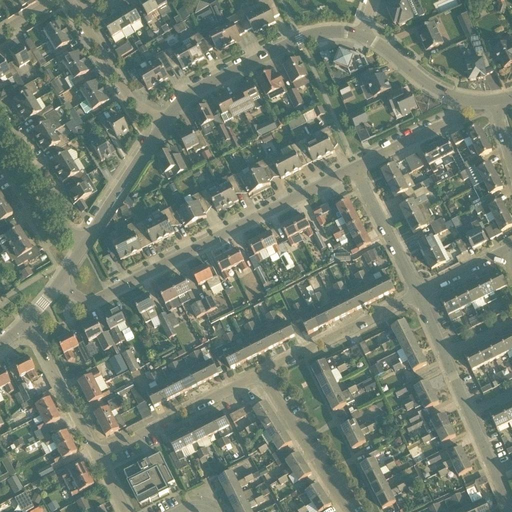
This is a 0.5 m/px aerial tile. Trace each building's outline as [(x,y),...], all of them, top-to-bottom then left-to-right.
[(5,0),(0,2),(0,6),(4,13),(10,9),(5,0)] [(148,18),(158,12),(150,0),(144,0),(139,3),(148,18)] [(163,0),(150,0),(158,12),(167,6),(163,0)] [(254,7),(265,29),(276,24),(274,19),(280,16),(274,5),(272,0),(269,0),(266,2),(264,1),(259,3),(257,6),(254,7)] [(391,11),(388,12),(395,26),(398,24),(399,27),(416,19),(407,0),(406,0),(390,8),(391,11)] [(218,2),(211,5),(219,23),(226,20),(218,2)] [(196,15),(198,15),(209,9),(210,7),(200,4),(196,15)] [(184,21),(192,16),(186,6),(178,12),(184,21)] [(244,13),(236,16),(245,33),(252,30),(254,34),(265,29),(254,7),(251,9),(249,8),(245,10),(244,13)] [(132,8),(123,14),(131,28),(141,22),(132,8)] [(122,34),(131,28),(123,14),(113,19),(122,34)] [(179,16),(174,19),(178,25),(182,22),(179,16)] [(236,16),(225,22),(218,25),(229,47),(241,41),(239,37),(245,34),(245,33),(236,16)] [(112,40),(122,34),(113,19),(103,25),(112,40)] [(43,32),(49,42),(65,33),(59,22),(43,32)] [(183,24),(175,27),(178,34),(186,31),(183,24)] [(218,25),(201,34),(208,50),(209,52),(216,49),(217,52),(229,47),(218,25)] [(434,25),(417,32),(427,52),(443,45),(434,25)] [(170,31),(166,26),(162,29),(165,34),(170,31)] [(65,33),(49,42),(55,52),(53,54),(56,59),(67,52),(64,47),(71,43),(65,33)] [(208,50),(201,34),(190,40),(182,44),(185,50),(193,65),(196,64),(198,65),(198,63),(204,59),(201,54),(208,50)] [(478,80),(478,81),(484,81),(484,79),(485,79),(485,77),(494,73),(478,39),(471,43),(477,56),(474,63),(467,65),(463,65),(465,74),(468,73),(470,82),(478,80)] [(24,43),(30,52),(31,54),(36,50),(30,40),(24,43)] [(143,48),(140,42),(135,45),(138,51),(143,48)] [(504,69),(511,65),(511,44),(511,45),(510,43),(502,47),(493,52),(498,62),(500,61),(504,69)] [(115,52),(119,59),(132,51),(128,45),(115,52)] [(31,54),(30,52),(25,55),(19,46),(15,49),(14,48),(8,51),(19,69),(29,63),(32,67),(37,64),(31,54)] [(174,47),(163,53),(173,70),(180,66),(183,71),(189,68),(191,69),(191,66),(193,65),(185,50),(178,54),(174,47)] [(466,58),(473,56),(470,48),(463,50),(466,58)] [(62,63),(67,72),(83,62),(77,53),(70,57),(67,52),(56,59),(59,64),(62,63)] [(331,59),(328,52),(321,55),(324,62),(331,59)] [(146,64),(158,85),(169,79),(163,70),(170,66),(172,70),(173,70),(163,53),(146,64)] [(351,53),(347,55),(340,53),(335,66),(348,71),(350,76),(369,68),(365,58),(351,53)] [(0,80),(10,75),(12,79),(17,75),(10,64),(5,67),(0,58),(0,80)] [(42,59),(37,62),(40,68),(46,64),(42,59)] [(293,85),(307,78),(299,60),(284,67),(293,85)] [(74,88),(85,81),(82,77),(89,72),(83,62),(67,72),(63,75),(66,80),(70,77),(73,81),(71,83),(74,88)] [(148,91),(158,85),(146,64),(140,67),(128,74),(136,86),(143,82),(148,91)] [(48,70),(44,72),(49,82),(53,80),(48,70)] [(365,88),(368,86),(374,99),(391,91),(384,77),(381,78),(377,70),(360,78),(365,88)] [(270,102),(288,94),(278,75),(273,77),(271,74),(259,80),(267,97),(270,102)] [(57,95),(63,92),(57,79),(51,82),(57,95)] [(88,87),(85,81),(74,88),(77,94),(80,92),(86,102),(101,92),(95,82),(88,87)] [(13,108),(17,113),(35,102),(31,97),(36,94),(36,89),(32,83),(18,92),(21,97),(12,102),(15,107),(13,108)] [(242,94),(236,97),(244,113),(255,108),(252,102),(259,98),(251,83),(240,89),(242,94)] [(344,101),(353,97),(349,88),(340,93),(344,101)] [(295,109),(303,106),(297,91),(288,95),(295,109)] [(89,113),(93,119),(96,117),(101,114),(103,112),(100,107),(108,103),(101,92),(86,102),(81,105),(87,115),(89,113)] [(411,96),(404,99),(401,93),(387,99),(397,121),(411,114),(410,112),(417,109),(411,96)] [(233,119),(244,113),(236,97),(230,100),(227,95),(216,101),(223,116),(221,117),(225,124),(233,120),(233,119)] [(41,113),(35,102),(17,113),(20,119),(22,118),(25,123),(34,117),(37,122),(56,111),(53,106),(51,108),(50,107),(41,113)] [(68,102),(63,106),(67,112),(72,108),(68,102)] [(218,129),(213,120),(207,107),(194,114),(202,128),(206,138),(213,134),(213,131),(218,129)] [(322,108),(321,108),(314,112),(317,120),(326,116),(322,108)] [(83,125),(74,110),(67,114),(77,129),(83,125)] [(36,144),(54,133),(50,127),(61,121),(58,115),(56,111),(37,122),(40,127),(31,133),(34,137),(32,138),(36,144)] [(362,113),(351,118),(356,128),(362,126),(359,120),(364,118),(362,113)] [(101,114),(96,117),(106,133),(111,130),(117,139),(121,136),(122,137),(128,134),(117,116),(111,120),(108,115),(104,114),(102,115),(101,114)] [(298,120),(302,127),(307,124),(303,118),(298,120)] [(275,124),(278,129),(284,126),(281,120),(275,124)] [(76,129),(83,140),(88,137),(81,126),(76,129)] [(223,145),(227,143),(230,141),(224,127),(223,127),(217,131),(223,145)] [(251,130),(256,140),(263,137),(258,127),(251,130)] [(455,146),(462,143),(469,140),(473,147),(486,140),(479,128),(467,134),(465,130),(451,138),(455,146)] [(199,132),(194,135),(190,129),(178,135),(187,152),(193,149),(196,154),(207,148),(199,132)] [(338,146),(329,129),(320,133),(323,140),(316,143),(324,159),(335,153),(333,149),(338,146)] [(57,139),(54,133),(36,144),(39,150),(41,149),(43,153),(53,148),(56,153),(67,146),(70,144),(65,138),(62,136),(57,139)] [(370,140),(368,135),(359,139),(361,144),(370,140)] [(234,139),(230,141),(235,151),(241,148),(235,138),(234,139)] [(112,158),(101,140),(96,143),(92,140),(83,146),(90,157),(95,154),(101,163),(105,160),(106,161),(112,158)] [(313,164),(324,159),(316,143),(310,147),(306,140),(297,145),(306,162),(311,160),(313,164)] [(468,150),(472,157),(469,158),(471,162),(465,165),(468,171),(483,163),(481,158),(492,152),(486,140),(473,147),(468,150)] [(235,151),(230,141),(227,143),(232,153),(235,151)] [(455,164),(460,175),(468,171),(465,165),(464,165),(457,151),(453,153),(447,142),(435,148),(441,160),(449,157),(453,165),(455,164)] [(283,158),(284,160),(292,175),(303,169),(301,165),(306,162),(297,145),(292,148),(294,153),(283,158)] [(51,169),(55,175),(72,164),(66,154),(70,151),(67,146),(56,153),(59,158),(50,164),(52,168),(51,169)] [(441,160),(435,148),(423,154),(430,167),(433,174),(438,171),(434,164),(441,160)] [(204,154),(208,163),(214,160),(210,151),(204,154)] [(168,181),(175,178),(188,171),(181,158),(175,162),(170,152),(157,158),(161,166),(159,167),(163,175),(165,174),(168,181)] [(406,161),(412,173),(423,167),(417,155),(406,161)] [(281,180),(292,175),(284,160),(277,163),(274,157),(265,161),(274,179),(279,176),(281,180)] [(249,170),(252,176),(261,193),(268,189),(267,188),(271,186),(268,181),(274,179),(265,161),(249,170)] [(469,180),(474,189),(497,177),(490,165),(486,168),(483,163),(468,171),(460,175),(464,182),(469,180)] [(78,174),(72,164),(55,175),(58,180),(59,180),(62,184),(71,179),(74,184),(86,177),(82,172),(78,174)] [(389,168),(389,169),(381,173),(383,176),(384,178),(386,181),(384,182),(386,186),(388,186),(401,179),(395,166),(394,165),(389,168)] [(233,178),(239,190),(242,195),(247,192),(249,197),(253,195),(253,196),(261,193),(252,176),(245,179),(242,173),(233,178)] [(411,190),(414,196),(426,190),(423,184),(415,188),(409,175),(401,179),(388,186),(392,193),(393,196),(395,198),(411,190)] [(434,187),(440,184),(436,175),(430,179),(434,187)] [(89,182),(86,177),(74,184),(77,189),(68,194),(71,199),(70,200),(73,206),(91,195),(85,185),(89,182)] [(497,177),(474,189),(480,200),(472,204),(475,210),(486,204),(494,200),(491,195),(503,189),(497,177)] [(239,202),(236,198),(234,193),(239,190),(233,178),(227,180),(226,178),(221,181),(224,188),(219,190),(229,209),(235,206),(234,204),(239,202)] [(205,189),(206,191),(201,194),(207,206),(212,204),(217,213),(222,211),(223,212),(229,209),(219,190),(216,184),(205,189)] [(400,209),(407,222),(428,211),(432,210),(425,197),(429,195),(426,190),(414,196),(416,201),(400,209)] [(210,211),(207,206),(201,194),(192,199),(195,205),(188,209),(197,225),(204,222),(203,220),(206,219),(204,214),(210,211)] [(130,200),(127,198),(123,203),(128,207),(132,201),(131,200),(130,200)] [(337,208),(342,219),(354,213),(349,202),(337,208)] [(313,212),(315,217),(322,213),(323,215),(335,209),(332,203),(320,209),(313,212)] [(490,214),(494,221),(508,215),(501,203),(489,209),(486,204),(475,210),(478,215),(482,213),(484,217),(490,214)] [(6,205),(0,208),(0,222),(12,215),(6,205)] [(197,225),(188,209),(181,212),(178,206),(169,210),(172,217),(178,215),(185,229),(189,228),(189,229),(197,225)] [(175,223),(172,217),(169,210),(160,215),(161,221),(155,224),(164,240),(174,235),(170,226),(175,223)] [(434,223),(428,211),(407,222),(413,235),(430,226),(433,231),(445,225),(442,219),(434,223)] [(360,224),(354,213),(342,219),(346,225),(331,233),(334,237),(360,224)] [(511,227),(511,223),(508,215),(494,221),(498,230),(493,232),(491,228),(485,231),(490,241),(502,235),(502,233),(511,227)] [(304,217),(293,222),(299,234),(306,231),(309,238),(313,236),(314,236),(304,217)] [(322,217),(316,220),(320,228),(326,225),(322,217)] [(458,218),(452,222),(458,234),(464,231),(458,218)] [(469,225),(473,234),(466,237),(473,250),(487,243),(481,232),(484,230),(483,227),(479,220),(469,225)] [(153,246),(164,240),(155,224),(150,226),(145,222),(137,227),(143,239),(148,237),(153,246)] [(299,234),(293,222),(282,228),(291,247),(296,245),(294,242),(301,238),(299,234)] [(143,239),(137,227),(135,224),(128,228),(129,237),(123,240),(132,257),(142,251),(138,242),(143,239)] [(366,235),(360,224),(334,237),(336,242),(343,238),(350,234),(354,241),(366,235)] [(0,246),(4,253),(5,252),(25,240),(18,229),(12,233),(8,225),(0,229),(0,246)] [(448,231),(445,225),(433,231),(436,237),(448,231)] [(314,236),(313,236),(321,251),(326,248),(319,233),(314,236)] [(273,248),(276,256),(281,253),(271,234),(260,239),(266,251),(273,248)] [(371,246),(366,235),(354,241),(357,247),(350,251),(352,256),(371,246)] [(419,245),(425,258),(439,251),(432,238),(419,245)] [(121,262),(132,257),(123,240),(118,243),(113,239),(104,243),(111,256),(116,253),(121,262)] [(248,245),(258,265),(270,259),(266,251),(260,239),(248,245)] [(31,251),(25,240),(5,252),(12,263),(14,262),(17,268),(29,260),(25,254),(31,251)] [(468,252),(461,240),(455,243),(462,256),(468,252)] [(238,250),(227,256),(233,268),(240,265),(243,272),(248,270),(238,250)] [(363,257),(368,266),(377,261),(376,259),(379,258),(375,250),(363,257)] [(439,251),(425,258),(432,271),(445,264),(439,251)] [(288,254),(280,258),(286,270),(288,269),(289,271),(295,268),(288,254)] [(350,255),(334,256),(335,264),(350,263),(350,255)] [(233,268),(227,256),(216,262),(226,281),(230,279),(226,272),(233,268)] [(217,277),(213,279),(207,266),(192,274),(199,287),(207,283),(211,291),(221,285),(217,277)] [(28,268),(20,274),(24,280),(32,275),(28,268)] [(269,284),(261,268),(256,271),(265,288),(269,286),(269,284)] [(380,273),(374,277),(384,297),(395,292),(384,271),(380,273)] [(363,272),(359,275),(363,282),(367,280),(363,272)] [(495,294),(507,288),(499,273),(488,278),(495,294)] [(363,282),(359,275),(354,277),(358,284),(363,282)] [(373,303),(384,297),(374,277),(374,279),(367,282),(370,287),(366,289),(373,303)] [(484,300),(495,294),(488,278),(476,284),(484,300)] [(183,279),(171,285),(178,299),(184,296),(188,303),(195,299),(187,284),(186,285),(183,279)] [(337,286),(341,293),(346,290),(342,283),(337,286)] [(472,306),(484,300),(476,284),(464,290),(472,306)] [(178,299),(171,285),(159,290),(163,297),(161,298),(165,306),(169,313),(176,309),(172,302),(178,299)] [(227,297),(236,293),(233,288),(225,292),(227,297)] [(362,308),(373,303),(366,289),(355,294),(362,308)] [(472,306),(464,290),(452,296),(460,312),(472,306)] [(315,297),(319,304),(324,301),(320,294),(315,297)] [(351,314),(362,308),(355,294),(344,300),(351,314)] [(158,318),(154,309),(155,309),(148,296),(134,303),(140,316),(141,316),(145,325),(151,322),(158,318),(169,340),(176,336),(167,316),(165,314),(158,318)] [(448,318),(460,312),(452,296),(441,302),(448,318)] [(329,324),(323,311),(319,304),(315,297),(311,299),(313,304),(315,306),(313,307),(317,314),(312,316),(319,330),(329,324)] [(201,303),(207,315),(217,309),(211,298),(201,303)] [(351,314),(344,300),(333,305),(340,319),(351,314)] [(207,315),(201,303),(191,308),(196,320),(207,315)] [(502,309),(504,313),(511,309),(511,305),(511,304),(502,309)] [(297,315),(302,312),(298,305),(293,307),(297,315)] [(329,324),(340,319),(333,305),(323,311),(329,324)] [(504,313),(502,309),(493,313),(496,317),(504,313)] [(121,343),(124,342),(118,328),(126,324),(119,311),(105,318),(108,324),(107,324),(111,332),(111,331),(114,338),(113,339),(116,346),(121,343)] [(171,314),(167,316),(176,336),(180,335),(177,328),(182,326),(180,321),(176,323),(171,314)] [(308,335),(319,330),(312,316),(301,322),(308,335)] [(468,321),(472,329),(481,325),(479,320),(477,316),(468,321)] [(488,316),(479,320),(481,325),(490,320),(488,316)] [(295,337),(289,324),(283,326),(280,319),(278,319),(274,322),(277,329),(284,343),(295,337)] [(119,355),(108,333),(108,335),(104,337),(103,335),(97,322),(82,330),(89,342),(97,338),(104,353),(110,349),(114,358),(119,355)] [(391,329),(394,335),(387,339),(388,340),(380,344),(382,347),(410,333),(405,322),(391,329)] [(252,333),(248,325),(244,328),(247,333),(250,334),(252,333)] [(465,328),(456,332),(458,336),(467,332),(465,328)] [(267,335),(274,348),(284,343),(277,329),(267,335)] [(75,333),(73,335),(59,342),(61,347),(60,348),(64,355),(68,362),(75,359),(71,352),(81,346),(75,333)] [(416,344),(410,333),(382,347),(384,352),(392,348),(393,350),(400,346),(402,351),(416,344)] [(507,355),(511,352),(511,335),(511,333),(499,339),(507,355)] [(232,334),(227,336),(230,343),(235,341),(232,334)] [(274,348),(267,335),(256,340),(263,354),(274,348)] [(230,343),(227,336),(222,339),(226,346),(230,343)] [(495,361),(507,355),(499,339),(487,345),(495,361)] [(252,359),(263,354),(256,340),(245,345),(252,359)] [(85,347),(79,350),(87,365),(93,362),(83,343),(83,344),(85,347)] [(242,364),(235,351),(231,344),(230,343),(226,346),(226,347),(220,350),(230,370),(242,364)] [(370,353),(365,343),(359,345),(365,356),(370,353)] [(402,351),(408,362),(421,355),(416,344),(402,351)] [(242,364),(252,359),(245,345),(235,351),(242,364)] [(495,361),(487,345),(476,351),(484,366),(495,361)] [(357,347),(350,350),(356,361),(362,357),(357,347)] [(472,372),(484,366),(476,351),(464,357),(472,372)] [(122,356),(131,375),(140,370),(131,352),(122,356)] [(199,362),(195,354),(190,357),(194,364),(199,362)] [(120,355),(109,361),(116,376),(128,370),(120,355)] [(427,366),(421,355),(408,362),(413,372),(427,366)] [(26,374),(30,382),(37,378),(33,371),(30,363),(29,364),(26,358),(12,365),(19,378),(26,374)] [(311,369),(317,380),(331,373),(337,370),(345,366),(343,362),(336,365),(333,359),(311,369)] [(212,362),(201,368),(208,381),(219,376),(212,362)] [(177,363),(173,365),(176,372),(181,370),(177,363)] [(176,372),(173,365),(168,367),(172,375),(176,372)] [(371,369),(376,377),(383,374),(379,365),(371,369)] [(400,365),(393,369),(395,373),(403,370),(400,365)] [(345,366),(337,370),(339,375),(347,371),(345,366)] [(197,387),(208,381),(201,368),(190,373),(197,387)] [(2,370),(0,371),(0,389),(4,387),(8,394),(13,392),(2,370)] [(78,384),(84,395),(105,384),(99,373),(78,384)] [(197,387),(190,373),(180,379),(186,392),(197,387)] [(317,380),(322,391),(336,384),(331,373),(317,380)] [(151,376),(155,384),(159,381),(156,374),(151,376)] [(506,383),(504,379),(501,374),(493,378),(498,387),(506,383)] [(176,398),(186,392),(180,379),(169,384),(176,398)] [(364,385),(368,393),(377,389),(373,381),(364,385)] [(346,387),(348,391),(356,388),(354,383),(346,387)] [(414,389),(417,394),(409,398),(410,400),(403,404),(405,408),(433,394),(428,383),(414,389)] [(105,384),(84,395),(90,406),(110,395),(105,384)] [(117,399),(120,397),(135,390),(132,384),(114,393),(117,399)] [(165,403),(176,398),(169,384),(158,389),(165,403)] [(336,384),(322,391),(328,402),(342,395),(336,384)] [(17,388),(20,393),(25,404),(31,401),(32,400),(24,385),(17,388)] [(481,390),(483,395),(492,390),(490,386),(481,390)] [(333,413),(354,402),(351,395),(358,392),(356,388),(348,391),(342,395),(328,402),(333,413)] [(397,399),(408,394),(405,388),(394,393),(397,399)] [(154,409),(165,403),(158,389),(147,395),(154,409)] [(25,404),(20,393),(14,397),(19,407),(21,406),(25,404)] [(439,405),(433,394),(405,408),(407,413),(415,409),(415,410),(423,406),(425,411),(439,405)] [(114,420),(111,414),(118,410),(124,405),(120,397),(117,399),(108,404),(110,408),(95,416),(100,427),(114,420)] [(25,404),(21,406),(24,413),(27,411),(29,415),(36,411),(39,417),(54,410),(49,399),(34,407),(31,401),(25,404)] [(145,403),(136,408),(143,421),(152,417),(145,403)] [(266,403),(253,411),(260,422),(272,414),(266,403)] [(511,404),(501,409),(509,425),(511,423),(511,404)] [(497,431),(509,425),(501,409),(489,415),(497,431)] [(54,410),(39,417),(43,423),(36,427),(38,431),(59,421),(54,410)] [(246,416),(243,410),(230,416),(233,423),(246,416)] [(227,438),(233,435),(230,427),(223,414),(212,419),(219,433),(222,440),(226,448),(228,452),(233,450),(227,438)] [(279,424),(272,414),(260,422),(253,427),(246,431),(249,435),(255,431),(262,426),(266,432),(279,424)] [(410,425),(421,420),(418,415),(404,421),(407,427),(410,425)] [(431,422),(435,429),(420,437),(422,441),(450,427),(445,416),(431,422)] [(219,433),(212,419),(201,425),(208,438),(219,433)] [(119,431),(114,420),(100,427),(106,438),(119,431)] [(421,420),(410,425),(406,428),(409,435),(424,427),(421,420)] [(373,422),(358,429),(355,422),(341,429),(347,440),(361,433),(375,426),(373,422)] [(246,431),(253,427),(250,423),(243,427),(246,431)] [(266,432),(273,442),(286,434),(279,424),(266,432)] [(201,425),(191,430),(197,444),(208,438),(201,425)] [(347,440),(352,451),(366,444),(363,438),(370,434),(377,431),(375,426),(361,433),(347,440)] [(450,427),(422,441),(424,446),(439,438),(442,444),(456,438),(450,427)] [(197,444),(191,430),(179,436),(187,450),(193,447),(197,454),(202,465),(207,462),(205,458),(201,451),(197,444)] [(53,445),(56,450),(71,443),(65,433),(44,443),(47,448),(53,445)] [(292,444),(286,434),(273,442),(279,453),(292,444)] [(373,440),(376,445),(386,440),(383,434),(373,440)] [(501,439),(507,450),(511,447),(511,434),(501,439)] [(169,441),(175,454),(170,456),(178,472),(187,467),(183,460),(185,460),(181,453),(187,450),(179,436),(169,441)] [(13,446),(10,447),(12,451),(24,445),(21,440),(13,444),(13,446)] [(226,448),(222,440),(218,442),(221,450),(226,448)] [(28,453),(41,447),(38,441),(25,447),(28,453)] [(76,454),(71,443),(56,450),(59,456),(52,460),(55,464),(76,454)] [(380,448),(366,455),(368,461),(383,453),(380,448)] [(446,470),(453,467),(467,460),(461,449),(448,456),(451,461),(443,465),(444,467),(437,470),(439,474),(446,470)] [(276,478),(278,482),(286,477),(292,473),(305,465),(299,454),(285,463),(289,469),(283,473),(276,478)] [(427,468),(441,460),(438,454),(424,462),(427,468)] [(175,484),(161,456),(124,474),(139,503),(157,493),(160,498),(160,497),(168,493),(168,494),(169,494),(166,489),(175,484)] [(360,467),(366,478),(380,471),(374,460),(360,467)] [(472,471),(467,460),(453,467),(459,478),(472,471)] [(312,475),(305,465),(292,473),(299,484),(312,475)] [(53,472),(50,466),(37,473),(40,479),(53,472)] [(66,487),(87,476),(82,466),(60,477),(63,481),(66,487)] [(266,469),(258,473),(260,478),(269,474),(266,469)] [(449,475),(446,470),(439,474),(441,479),(449,475)] [(371,489),(385,482),(380,471),(366,478),(371,489)] [(242,476),(245,480),(252,476),(250,472),(242,476)] [(218,480),(224,490),(238,484),(232,473),(218,480)] [(245,480),(244,480),(238,484),(224,490),(229,501),(243,494),(241,489),(248,486),(247,484),(260,478),(258,473),(252,476),(245,480)] [(54,474),(31,486),(34,491),(57,479),(54,474)] [(93,487),(87,476),(66,487),(69,493),(71,497),(93,487)] [(15,477),(8,481),(11,486),(18,482),(15,477)] [(288,482),(286,477),(278,482),(281,487),(288,482)] [(396,503),(394,498),(401,495),(400,493),(418,484),(421,490),(424,489),(419,478),(412,482),(405,486),(397,489),(391,492),(377,500),(382,510),(396,503)] [(395,484),(397,489),(405,486),(403,481),(395,484)] [(371,489),(377,500),(391,492),(389,488),(385,482),(371,489)] [(476,482),(465,487),(470,499),(473,506),(476,511),(489,511),(485,501),(481,503),(478,496),(481,494),(476,482)] [(325,496),(318,485),(305,494),(312,504),(325,496)] [(229,501),(234,511),(263,497),(270,494),(268,490),(254,497),(246,501),(243,494),(229,501)] [(17,505),(27,499),(25,494),(14,500),(17,505)] [(325,496),(312,504),(316,511),(322,511),(332,506),(325,496)] [(263,497),(234,511),(251,511),(250,509),(266,502),(263,497)] [(84,511),(90,510),(84,499),(76,503),(80,511),(84,511)]
